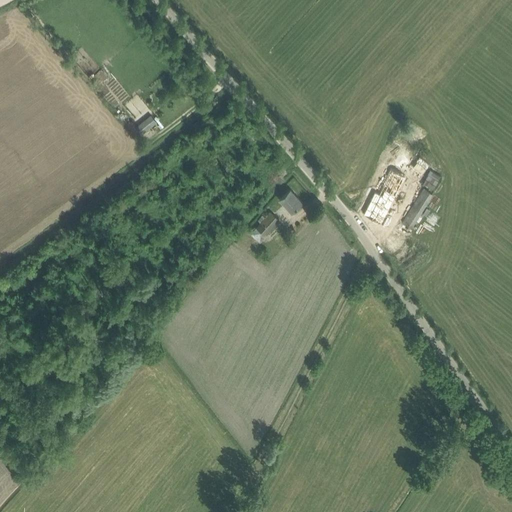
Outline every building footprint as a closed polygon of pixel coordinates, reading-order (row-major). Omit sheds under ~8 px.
[(143,140),(160,132),(146,103),(141,106),(138,98),(128,102),(139,126),(137,127),(143,140)] [(375,191),(368,204),(364,213),(381,222),(412,162),(397,154),(386,175),(388,176),(379,194),(375,191)] [(292,212),(295,209),(302,202),(291,189),(280,199),(292,212)] [(411,227),(432,194),(424,189),(403,222),(411,227)] [(251,233),(260,241),(280,220),(271,212),(251,233)]
